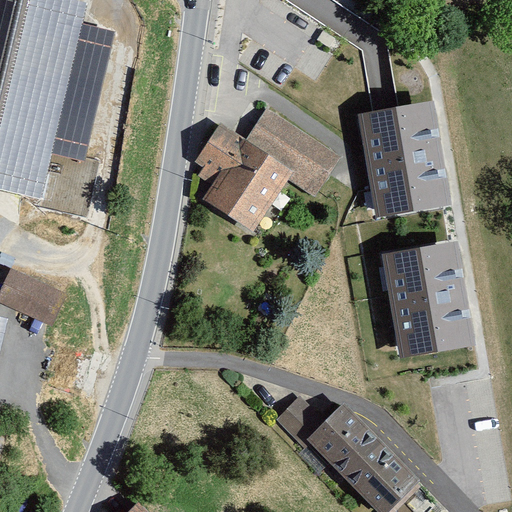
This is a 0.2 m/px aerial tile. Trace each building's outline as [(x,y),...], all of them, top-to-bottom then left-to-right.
[(87,1),(82,0),(0,0),(0,188),(43,198),(52,156),(87,164),(115,32),(82,25),(87,1)] [(436,103),(356,116),(373,220),(452,208),(436,103)] [(346,169),(266,115),(247,142),(225,127),(193,174),(217,190),(207,206),(255,239),(291,186),(321,206),(346,169)] [(460,243),(383,256),(400,360),(477,347),(460,243)] [(70,299),(9,271),(0,293),(0,301),(58,327),(70,299)] [(0,361),(10,323),(0,320),(0,361)] [(322,426),(300,397),(276,422),(302,446),(308,440),(322,426)] [(308,440),(378,511),(388,511),(419,482),(344,405),(322,426),(308,440)] [(415,511),(408,503),(397,511),(415,511)]
